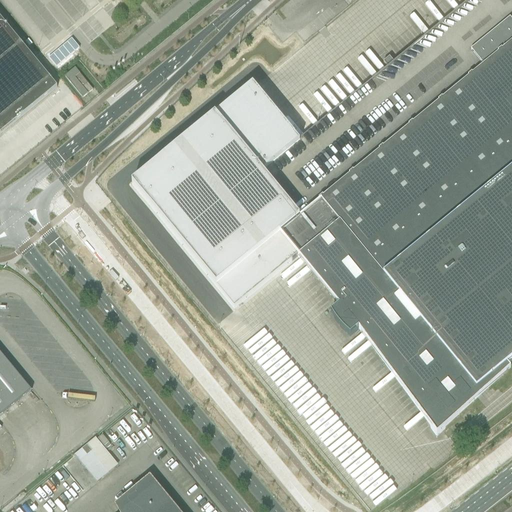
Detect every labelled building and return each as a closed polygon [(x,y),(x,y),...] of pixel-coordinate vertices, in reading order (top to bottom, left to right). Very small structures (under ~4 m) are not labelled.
[(252,86),(131,185),(234,310),(297,258),(299,259),(339,307),(330,314),(334,320),(338,327),(343,332),(349,337),(358,330),(358,331),(430,428),(436,437),(444,429),(509,370),(506,366),(511,360),(511,0),(473,0),(405,56),(395,65),(389,58),(383,63),(388,70),(299,144),(252,86)] [(0,19),(0,134),(57,88),(0,19)] [(386,49),(396,62),(417,46),(410,37),(407,39),(398,28),(395,30),(403,40),(399,42),(396,37),(390,41),(392,44),(386,49)] [(307,45),(285,60),(291,67),(312,52),(307,45)] [(64,77),(82,99),(92,90),(75,69),(64,77)] [(300,261),(279,276),(291,292),(296,289),(293,285),(309,274),(300,261)] [(0,429),(1,429),(0,427),(0,417),(15,405),(31,392),(0,354),(0,429)] [(285,389),(281,384),(287,380),(286,378),(291,374),(294,379),(297,377),(280,355),(270,362),(271,363),(262,370),(280,393),(285,389)] [(108,443),(102,436),(98,439),(104,447),(108,443)] [(86,446),(82,449),(81,450),(86,455),(90,451),(86,446)] [(341,458),(335,463),(375,509),(388,499),(384,495),(387,493),(386,492),(390,488),(358,452),(353,456),(354,457),(346,464),(341,458)] [(172,511),(146,480),(136,488),(117,503),(118,504),(119,503),(125,511),(123,511),(172,511)] [(69,504),(85,491),(79,483),(63,496),(69,504)]
